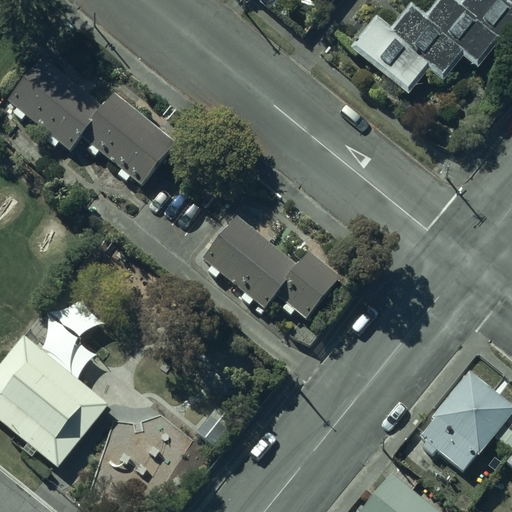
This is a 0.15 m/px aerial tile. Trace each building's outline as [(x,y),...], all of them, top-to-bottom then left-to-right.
[(331,0),(315,0),(325,8),(331,0)] [(511,65),(511,12),(496,0),(472,0),(462,11),(448,0),(447,0),(429,23),(414,12),(395,35),(382,25),(354,55),(412,102),(430,83),(444,92),(466,66),(479,76),(498,55),(511,65)] [(104,105),(94,120),(32,69),(0,107),(0,116),(62,164),(75,149),(133,198),(170,156),(104,105)] [(340,297),(246,218),(199,274),(262,328),(274,314),(304,339),(340,297)] [(104,418),(19,349),(0,371),(0,437),(53,481),(104,418)] [(511,415),(470,381),(422,445),(466,481),(498,445),(511,456),(511,465),(507,471),(511,474),(511,415)] [(229,429),(212,416),(197,434),(214,448),(229,429)] [(431,511),(392,482),(369,511),(431,511)]
